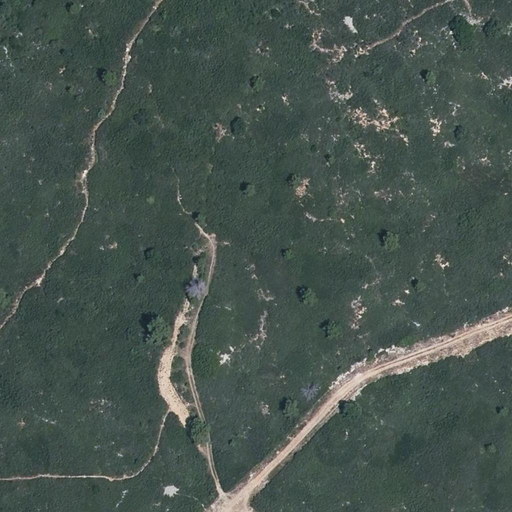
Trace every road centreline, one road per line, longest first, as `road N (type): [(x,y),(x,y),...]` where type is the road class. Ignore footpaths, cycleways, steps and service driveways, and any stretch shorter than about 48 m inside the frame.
road 1 (track): [(220,511),(351,381),(511,314)]
road 2 (track): [(212,241),(189,367),(216,483),(240,511)]
